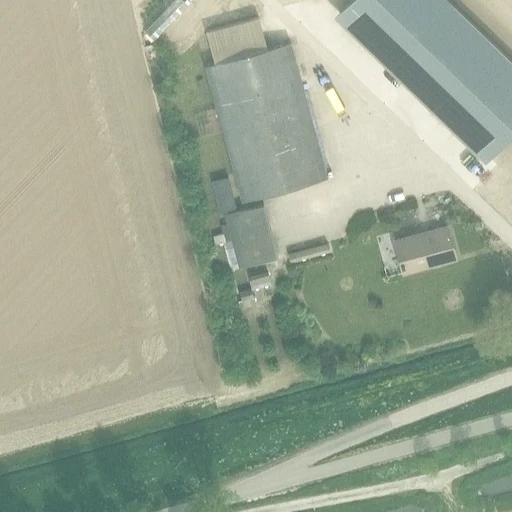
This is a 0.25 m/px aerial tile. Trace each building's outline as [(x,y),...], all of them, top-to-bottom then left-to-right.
[(145,0),(163,17),(180,0),(145,0)] [(511,67),(442,0),(353,0),(340,14),(485,154),(511,125),(511,67)] [(206,31),(214,62),(267,47),(258,16),(206,31)] [(205,65),(223,130),(308,109),(290,41),(267,47),(214,62),(205,65)] [(308,109),(223,130),(242,200),(326,177),(308,109)] [(212,180),(220,211),(236,207),(228,175),(212,180)] [(225,241),(232,265),(238,263),(239,267),(278,256),(263,202),(224,213),(227,223),(221,225),(223,233),(225,241)] [(394,241),(403,272),(456,258),(447,226),(394,241)] [(223,233),(213,236),(215,244),(225,241),(223,233)] [(288,253),(291,261),(329,251),(327,243),(288,253)] [(248,275),(251,285),(270,280),(268,270),(248,275)] [(242,300),(238,301),(240,308),(255,304),(251,288),(239,291),(242,300)]
